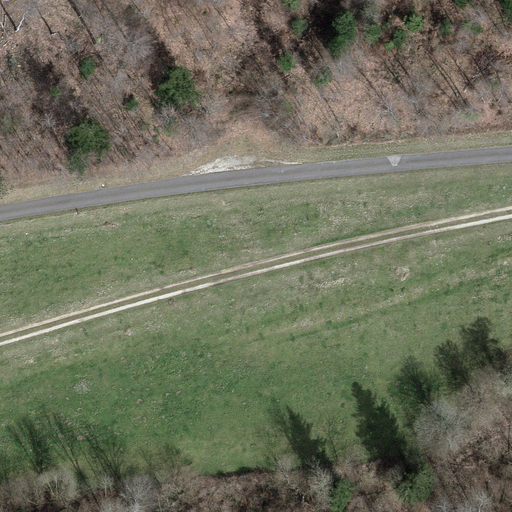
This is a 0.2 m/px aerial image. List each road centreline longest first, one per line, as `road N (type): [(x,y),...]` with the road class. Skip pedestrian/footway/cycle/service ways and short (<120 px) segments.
road 1 (track): [(0,339),(304,256),(511,210)]
road 2 (unclassified): [(0,212),(181,183),(511,152)]
